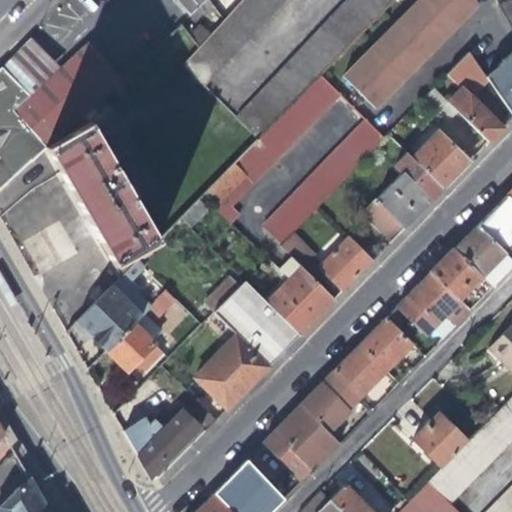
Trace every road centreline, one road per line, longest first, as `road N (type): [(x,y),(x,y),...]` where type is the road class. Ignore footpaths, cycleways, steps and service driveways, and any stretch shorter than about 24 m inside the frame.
road 1 (residential): [(154,511),(511,147)]
road 2 (residential): [(280,511),(511,277)]
road 3 (secondary): [(137,511),(64,359),(0,250)]
road 4 (secondary): [(0,397),(82,511)]
